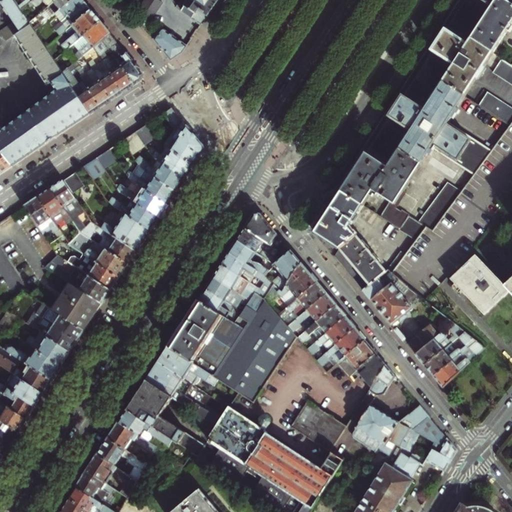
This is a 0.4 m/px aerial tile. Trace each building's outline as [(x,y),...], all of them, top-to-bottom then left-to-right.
[(0,148),(14,166),(54,139),(90,115),(63,74),(21,10),(19,7),(14,0),(3,0),(6,5),(4,6),(7,10),(8,9),(25,34),(19,38),(51,89),(56,86),(59,91),(4,132),(0,127),(0,148)] [(28,5),(33,0),(27,0),(19,7),(21,10),(28,5)] [(59,12),(72,0),(56,0),(49,7),(43,11),(50,19),(59,12)] [(65,20),(85,3),(82,0),(72,0),(59,12),(65,20)] [(158,0),(146,0),(137,14),(149,22),(162,3),(158,0)] [(202,25),(218,0),(190,0),(183,11),(202,25)] [(511,0),(481,0),(489,5),(493,7),(491,10),(472,40),(493,54),(502,41),(511,25),(511,0)] [(67,32),(92,11),(89,7),(85,3),(65,20),(68,24),(58,33),(61,36),(67,32)] [(67,51),(74,44),(101,22),(96,16),(92,11),(67,32),(72,38),(62,45),(67,51)] [(84,57),(102,41),(111,34),(106,28),(101,22),(74,44),(84,57)] [(183,54),(187,47),(163,30),(155,41),(172,61),(183,54)] [(446,31),(433,51),(452,64),(455,65),(452,69),(444,83),(465,97),(486,64),(495,70),(493,72),(511,84),(511,65),(511,66),(493,54),(472,40),(468,45),(446,31)] [(142,80),(143,73),(131,59),(111,34),(102,41),(108,49),(112,47),(121,59),(117,61),(135,85),(142,80)] [(103,63),(123,93),(131,88),(135,85),(117,61),(116,60),(111,64),(108,60),(103,63)] [(426,62),(415,79),(427,87),(438,70),(426,62)] [(92,71),(112,101),(119,96),(123,93),(103,63),(96,68),(93,63),(88,66),(92,71)] [(83,83),(101,108),(106,104),(112,101),(92,71),(84,75),(79,68),(75,70),(83,83)] [(63,74),(90,115),(96,111),(101,108),(83,83),(79,85),(68,69),(63,74)] [(403,98),(390,118),(412,132),(408,137),(400,150),(422,164),(432,148),(474,175),(492,151),(448,123),(465,97),(444,83),(428,107),(425,111),(403,98)] [(511,108),(487,93),(479,106),(510,126),(511,124),(511,108)] [(194,166),(205,148),(181,119),(172,109),(163,115),(174,129),(176,131),(165,146),(167,148),(168,149),(194,166)] [(135,134),(131,137),(140,150),(159,137),(151,123),(135,134)] [(131,137),(124,141),(133,155),(140,150),(131,137)] [(0,171),(2,174),(9,169),(14,166),(0,148),(0,171)] [(153,155),(159,160),(185,179),(190,171),(194,166),(168,149),(163,156),(157,152),(154,148),(153,148),(152,148),(149,150),(153,155)] [(111,150),(98,158),(105,169),(118,160),(111,150)] [(367,154),(343,192),(364,206),(374,191),(390,202),(381,217),(400,229),(409,216),(402,212),(401,213),(396,209),(406,194),(404,193),(422,164),(400,150),(390,165),(388,168),(385,166),(367,154)] [(142,167),(151,174),(176,192),(181,185),(185,179),(159,160),(154,168),(153,168),(152,167),(152,166),(141,157),(140,157),(137,160),(139,163),(142,167)] [(98,158),(86,167),(94,180),(107,172),(105,169),(98,158)] [(132,181),(133,182),(168,205),(173,197),(176,192),(151,174),(142,167),(139,163),(133,173),(131,172),(127,167),(124,169),(132,181)] [(63,181),(73,196),(85,188),(76,173),(63,181)] [(72,222),(80,235),(86,229),(81,221),(87,217),(73,196),(63,181),(58,185),(51,189),(72,222)] [(119,190),(133,200),(159,218),(163,212),(168,205),(133,182),(129,189),(122,185),(121,185),(118,189),(119,190)] [(420,223),(426,227),(433,232),(462,192),(449,183),(420,223)] [(39,198),(57,226),(65,221),(68,225),(72,222),(51,189),(46,193),(39,198)] [(364,206),(343,192),(335,204),(332,207),(354,221),(364,206)] [(116,208),(122,212),(151,231),(155,224),(159,218),(133,200),(128,207),(126,206),(126,205),(114,197),(110,203),(116,208)] [(32,202),(25,207),(44,235),(52,230),(58,240),(63,236),(57,226),(39,198),(32,202)] [(354,221),(332,207),(330,212),(316,234),(340,249),(335,257),(350,275),(364,291),(387,272),(351,226),(354,221)] [(102,230),(105,232),(137,253),(146,238),(151,231),(122,212),(116,222),(121,225),(116,232),(114,231),(114,229),(107,224),(102,230)] [(280,252),(286,246),(277,236),(261,216),(255,216),(251,222),(246,229),(271,245),(272,246),(277,250),(280,252)] [(420,223),(409,216),(400,229),(408,234),(417,240),(426,227),(420,223)] [(95,219),(92,224),(99,228),(102,224),(95,219)] [(105,243),(102,248),(129,265),(134,258),(137,253),(105,232),(102,230),(99,228),(92,224),(86,229),(80,235),(91,241),(92,242),(95,236),(98,236),(105,240),(105,243)] [(242,236),(238,242),(260,256),(263,250),(268,253),(272,246),(271,245),(246,229),(242,236)] [(69,246),(86,257),(120,279),(125,271),(129,265),(102,248),(97,245),(92,254),(85,250),(91,241),(80,235),(69,246)] [(234,248),(230,254),(266,277),(271,271),(260,265),(264,259),(260,256),(238,242),(234,248)] [(272,246),(268,253),(263,250),(260,256),(264,259),(273,265),(278,260),(279,259),(278,257),(277,256),(279,253),(280,252),(277,250),(272,246)] [(277,256),(278,257),(279,259),(278,260),(273,265),(275,267),(280,262),(292,253),(289,250),(286,246),(280,252),(279,253),(277,256)] [(401,252),(389,270),(393,274),(406,255),(401,252)] [(296,258),(292,253),(280,262),(275,267),(283,278),(276,285),(283,291),(301,264),(296,258)] [(226,260),(222,266),(249,283),(250,284),(256,277),(263,281),(259,289),(268,295),(273,288),(275,285),(266,277),(230,254),(226,260)] [(47,269),(72,285),(103,305),(108,297),(112,291),(77,269),(72,277),(62,270),(67,263),(58,257),(49,267),(47,269)] [(68,264),(77,269),(112,291),(117,284),(120,279),(86,257),(82,263),(75,258),(72,258),(68,264)] [(511,280),(505,287),(476,257),(451,280),(484,316),(494,307),(509,293),(511,295),(511,280)] [(309,273),(301,264),(283,291),(276,285),(275,285),(273,288),(268,295),(265,300),(270,305),(281,296),(290,306),(318,284),(309,273)] [(216,275),(214,279),(240,296),(249,283),(222,266),(221,268),(216,275)] [(367,296),(372,301),(398,279),(393,274),(389,270),(387,272),(364,291),(367,296)] [(210,284),(206,290),(235,309),(237,310),(241,305),(246,308),(250,302),(240,296),(214,279),(210,284)] [(405,286),(398,279),(372,301),(395,329),(398,327),(402,324),(401,323),(409,317),(408,316),(410,315),(410,313),(408,311),(413,307),(418,313),(429,304),(422,299),(418,303),(414,298),(418,295),(405,286)] [(259,289),(250,284),(249,283),(240,296),(250,302),(246,308),(244,311),(243,314),(241,316),(239,319),(248,325),(244,331),(218,370),(213,377),(219,380),(254,403),(290,349),(297,338),(293,333),(288,328),(279,316),(270,305),(265,300),(256,294),(259,289)] [(322,289),(318,284),(290,306),(279,316),(288,328),(292,324),(287,318),(292,314),(291,313),(293,311),(300,318),(327,295),(322,289)] [(55,311),(85,332),(95,317),(103,305),(72,285),(55,311)] [(203,295),(199,302),(223,317),(227,320),(235,309),(206,290),(203,295)] [(332,301),(327,295),(300,318),(292,324),(288,328),(293,333),(301,326),(300,324),(303,322),(309,330),(337,307),(332,301)] [(181,329),(169,348),(213,377),(218,370),(244,331),(227,320),(223,317),(199,302),(194,309),(181,329)] [(43,334),(71,353),(80,339),(85,332),(55,311),(45,305),(38,315),(36,313),(29,324),(43,334)] [(341,312),(337,307),(309,330),(298,339),(302,345),(311,337),(310,336),(313,334),(319,341),(346,318),(341,312)] [(10,312),(0,326),(12,333),(21,319),(10,312)] [(408,344),(416,354),(453,323),(443,315),(408,344)] [(352,325),(346,318),(319,341),(308,351),(312,356),(320,349),(320,347),(322,345),(328,353),(356,330),(352,325)] [(421,360),(425,365),(450,344),(445,338),(447,336),(447,334),(446,333),(450,330),(457,339),(458,337),(464,332),(453,323),(416,354),(421,360)] [(361,336),(356,330),(328,353),(317,362),(322,367),(330,360),(329,359),(332,357),(338,364),(339,364),(366,341),(361,336)] [(432,373),(435,377),(460,355),(469,347),(476,341),(464,332),(458,337),(465,346),(460,350),(459,348),(456,351),(450,344),(425,365),(432,373)] [(33,347),(62,367),(67,360),(71,353),(43,334),(37,341),(31,337),(29,337),(22,333),(18,338),(33,347)] [(371,348),(366,341),(339,364),(350,377),(358,371),(378,355),(371,348)] [(439,382),(443,387),(486,348),(476,341),(469,347),(474,354),(469,359),(465,359),(464,361),(460,355),(435,377),(439,382)] [(31,367),(53,381),(58,373),(62,367),(33,347),(27,356),(21,352),(19,352),(12,347),(11,346),(9,346),(8,346),(7,347),(5,350),(31,367)] [(164,356),(159,364),(195,387),(196,387),(197,387),(198,386),(199,385),(200,384),(200,382),(200,381),(199,380),(213,389),(219,380),(213,377),(169,348),(164,356)] [(0,365),(16,375),(44,394),(49,387),(53,381),(31,367),(28,372),(25,371),(1,355),(0,357),(0,365)] [(382,361),(378,355),(358,371),(372,387),(386,365),(382,361)] [(153,373),(147,382),(176,401),(217,427),(223,419),(191,399),(198,389),(195,387),(159,364),(153,373)] [(396,377),(386,365),(372,387),(370,391),(378,396),(385,395),(396,377)] [(18,396),(36,407),(40,401),(44,394),(16,375),(14,378),(13,377),(9,383),(10,384),(7,388),(0,383),(0,399),(4,394),(15,401),(18,396)] [(132,405),(128,411),(173,440),(198,457),(205,446),(161,416),(171,401),(175,403),(176,401),(147,382),(143,388),(132,405)] [(4,394),(0,399),(0,402),(5,406),(8,402),(16,406),(13,411),(27,421),(31,414),(36,407),(18,396),(15,401),(4,394)] [(292,427),(331,452),(347,427),(307,401),(292,427)] [(0,420),(19,433),(24,425),(27,421),(13,411),(5,406),(0,402),(0,420)] [(427,415),(420,406),(399,424),(370,406),(356,429),(357,429),(355,433),(355,434),(354,436),(354,438),(355,439),(378,453),(381,449),(391,456),(397,447),(428,461),(444,471),(457,451),(427,415)] [(311,511),(344,461),(332,453),(321,468),(229,408),(223,419),(217,427),(208,442),(220,449),(210,464),(283,511),(311,511)] [(124,417),(120,424),(148,442),(149,442),(150,441),(151,440),(152,439),(152,438),(152,436),(152,435),(169,446),(173,440),(128,411),(124,417)] [(0,420),(0,452),(4,456),(13,442),(19,433),(0,420)] [(114,433),(109,441),(126,452),(133,441),(137,443),(136,445),(153,456),(157,448),(148,442),(120,424),(114,433)] [(103,449),(98,457),(116,468),(123,456),(129,460),(128,463),(135,468),(130,477),(138,482),(147,465),(126,452),(109,441),(103,449)] [(409,459),(402,454),(393,467),(387,464),(356,511),(395,511),(414,480),(412,479),(420,464),(410,458),(409,459)] [(93,465),(88,473),(105,484),(112,473),(134,488),(138,482),(130,477),(116,468),(98,457),(93,465)] [(77,490),(103,507),(114,490),(105,484),(88,473),(82,483),(77,490)] [(216,511),(197,489),(170,511),(216,511)] [(71,500),(88,511),(111,511),(103,507),(77,490),(73,496),(71,500)] [(63,511),(88,511),(71,500),(66,507),(63,511)]
